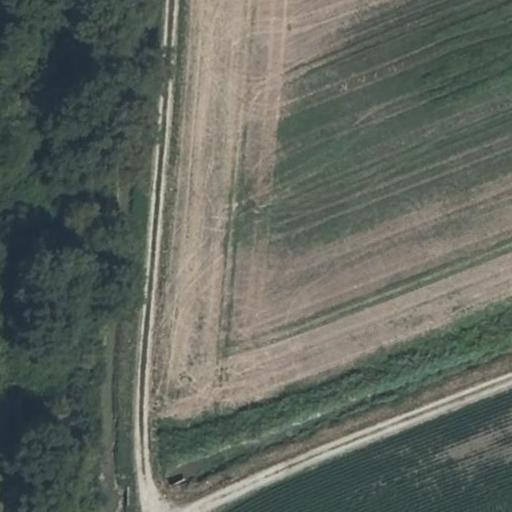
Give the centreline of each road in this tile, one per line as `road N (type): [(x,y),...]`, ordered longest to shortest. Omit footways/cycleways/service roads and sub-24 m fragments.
road 1 (track): [(147,511),(141,462),(165,0)]
road 2 (track): [(199,511),(511,390)]
